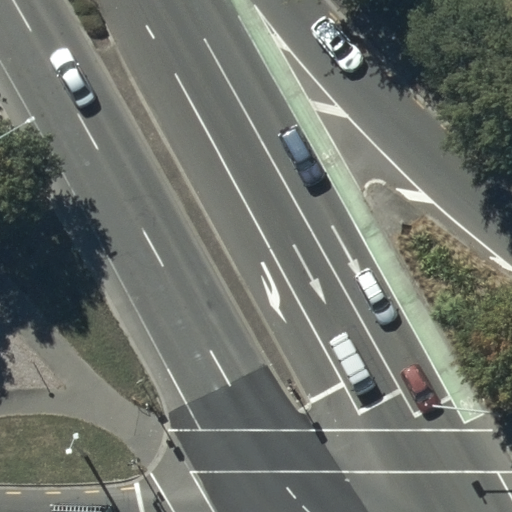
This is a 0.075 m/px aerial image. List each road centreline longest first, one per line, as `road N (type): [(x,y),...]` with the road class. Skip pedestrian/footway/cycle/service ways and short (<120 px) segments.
road 1 (trunk): [(335,511),(275,449),(11,0)]
road 2 (trunk): [(166,0),(403,450),(418,511)]
road 3 (trunk): [(270,0),(429,164),(511,234)]
